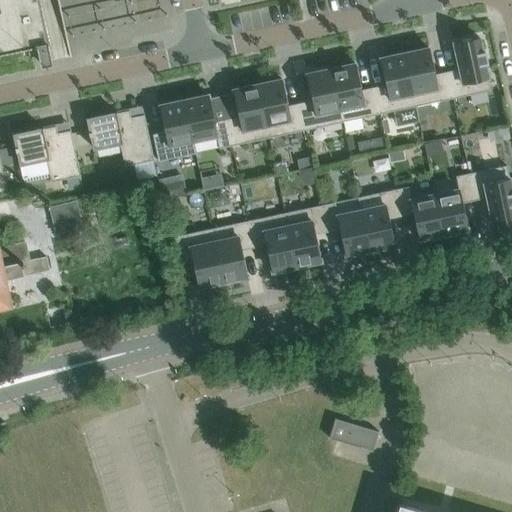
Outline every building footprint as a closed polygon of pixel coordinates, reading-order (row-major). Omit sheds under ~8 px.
[(0,0),(0,51),(36,44),(40,63),(52,61),(47,42),(48,41),(39,0),(0,0)] [(459,69),(447,72),(452,98),(490,90),(484,63),(487,63),(484,51),(482,51),(479,37),(454,42),(459,69)] [(429,48),(404,53),(416,106),(452,98),(447,72),(434,74),(429,48)] [(386,85),(373,87),(379,114),(416,106),(404,53),(380,58),(386,85)] [(355,63),(331,69),(342,122),(379,114),(373,87),(361,90),(355,63)] [(312,101),(299,103),(305,130),(342,122),(331,69),(306,74),(312,101)] [(281,79),(257,84),(268,138),(305,130),(299,103),(287,106),(281,79)] [(239,116),(226,119),(232,145),(268,138),(257,84),(233,90),(239,116)] [(208,95),(184,100),(192,141),(193,141),(216,136),(219,148),(232,145),(226,119),(214,122),(208,95)] [(192,141),(184,100),(159,105),(165,132),(152,135),(158,161),(196,153),(193,141),(192,141)] [(117,113),(117,112),(116,112),(88,118),(90,131),(89,132),(89,136),(91,135),(94,148),(120,143),(125,166),(154,160),(144,114),(131,117),(129,110),(117,113)] [(44,129),(43,128),(42,128),(14,134),(17,147),(15,148),(16,151),(18,151),(20,164),(46,159),(51,182),(80,176),(71,130),(57,133),(56,126),(44,129)] [(509,140),(507,129),(499,130),(501,138),(505,141),(509,140)] [(313,168),(311,158),(297,161),(299,171),(313,168)] [(468,174),(474,200),(487,198),(492,224),(511,219),(511,192),(511,193),(506,165),(468,174)] [(458,189),(434,194),(443,235),(444,235),(467,230),(462,203),(474,200),(468,174),(456,176),(458,189)] [(186,194),(184,184),(166,188),(171,191),(172,197),(186,194)] [(408,187),(395,189),(401,216),(413,213),(419,240),(442,235),(443,235),(434,194),(411,199),(408,187)] [(357,197),(360,210),(361,210),(370,251),(370,250),(394,245),(388,219),(401,216),(395,189),(357,197)] [(334,202),(322,205),(327,232),(340,229),(345,256),(369,251),(370,251),(361,210),(360,210),(337,215),(334,202)] [(322,205),(285,213),(296,267),(297,266),(320,261),(315,234),(327,232),(322,205)] [(285,213),(248,221),(254,247),(266,245),(272,271),(296,266),(296,267),(285,213)] [(248,221),(211,229),(223,282),(247,277),(241,250),(254,247),(248,221)] [(223,282),(211,229),(174,237),(180,263),(193,260),(198,287),(222,282),(223,282)] [(0,305),(5,305),(1,287),(4,286),(2,280),(49,270),(46,256),(28,260),(24,243),(0,247),(0,305)] [(329,438),(372,451),(378,431),(336,419),(336,418),(335,418),(329,438)] [(430,511),(398,502),(395,511),(430,511)]
